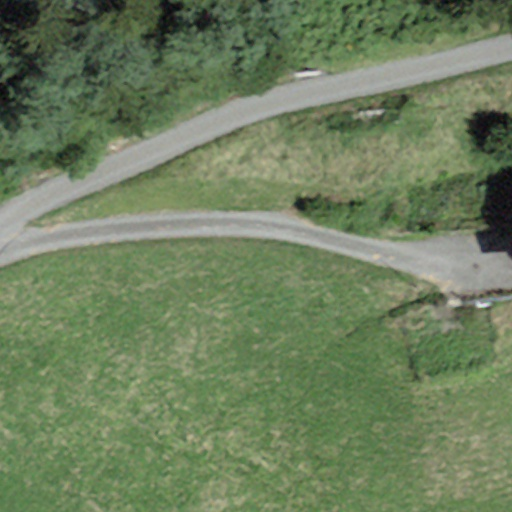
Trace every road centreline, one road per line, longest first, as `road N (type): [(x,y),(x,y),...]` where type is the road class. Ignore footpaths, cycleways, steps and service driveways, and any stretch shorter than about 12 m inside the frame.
road 1 (unclassified): [(0,229),(30,204),(233,115),(511,48)]
road 2 (unclassified): [(0,252),(80,232),(252,225),(370,252),(488,266)]
